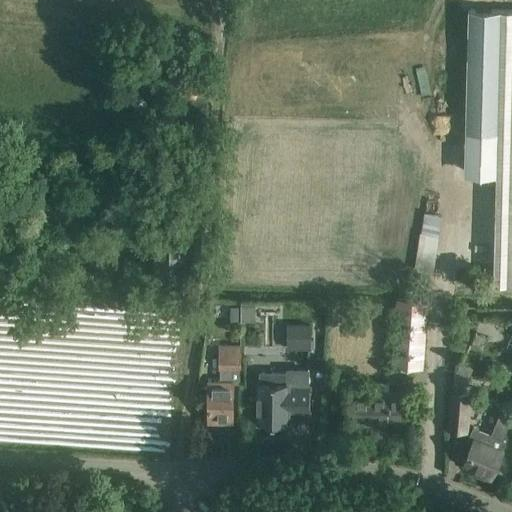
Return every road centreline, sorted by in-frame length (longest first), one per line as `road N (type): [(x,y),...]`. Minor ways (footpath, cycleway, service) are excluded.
road 1 (track): [(179,471),(204,289),(228,0)]
road 2 (unclassified): [(509,511),(427,486),(298,462),(179,471)]
road 3 (unclassified): [(0,463),(179,471)]
